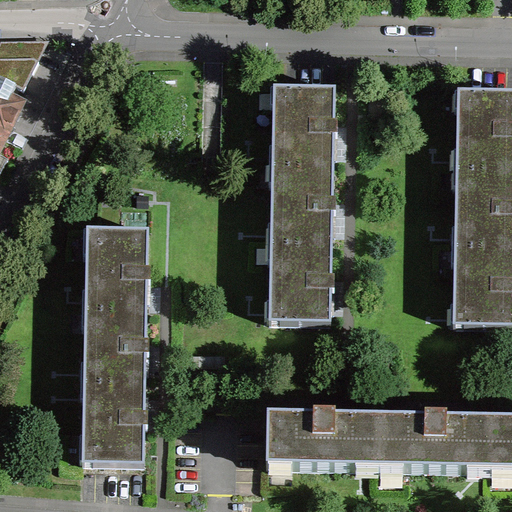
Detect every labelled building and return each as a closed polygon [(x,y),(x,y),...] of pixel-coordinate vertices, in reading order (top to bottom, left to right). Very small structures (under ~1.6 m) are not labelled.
[(31,52),(2,53),(0,57),(0,79),(39,95),(51,68),(31,52)] [(0,158),(27,107),(0,92),(0,158)] [(333,134),(333,93),(270,92),(268,325),(331,326),(332,290),(332,212),(333,134)] [(511,97),(457,97),(455,331),(511,331),(511,97)] [(149,235),(84,235),(81,469),(146,469),(147,426),(148,354),(148,281),(149,235)] [(511,424),(268,421),(267,474),(511,477),(511,424)]
